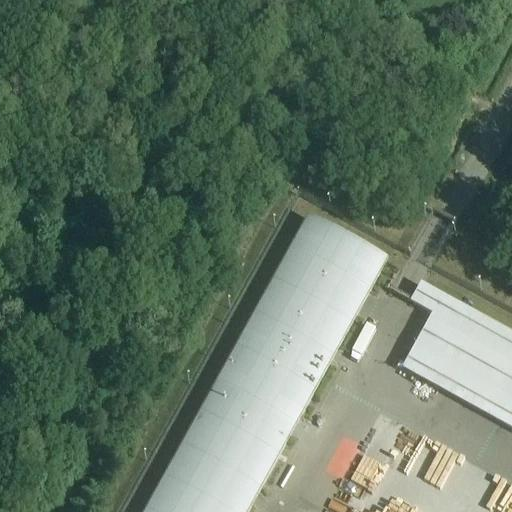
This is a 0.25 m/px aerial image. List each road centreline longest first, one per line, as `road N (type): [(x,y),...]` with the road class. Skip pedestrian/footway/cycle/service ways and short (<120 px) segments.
road 1 (unknown): [(379,338),(279,511)]
road 2 (unknown): [(511,435),(379,338)]
